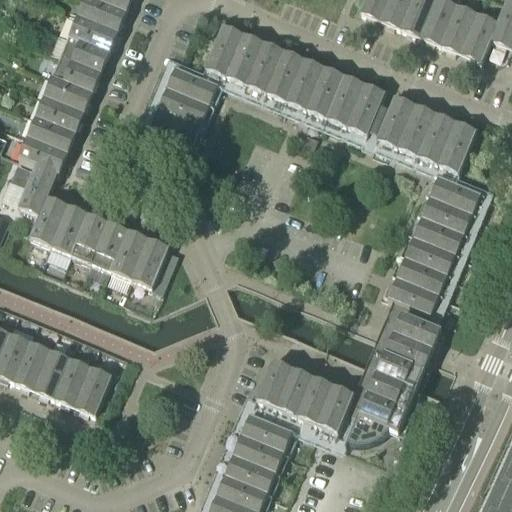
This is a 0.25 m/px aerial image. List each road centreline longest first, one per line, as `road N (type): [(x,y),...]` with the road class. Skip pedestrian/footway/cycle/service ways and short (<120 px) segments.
road 1 (residential): [(195,255),(234,352),(185,472),(96,508),(12,476),(0,481)]
road 2 (residential): [(233,13),(209,2),(174,7),(102,182),(182,220),(195,255)]
road 3 (residential): [(511,126),(233,13)]
road 4 (tertiary): [(511,353),(430,511)]
road 5 (tertiary): [(451,511),(511,389)]
road 6 (residential): [(252,230),(375,276)]
